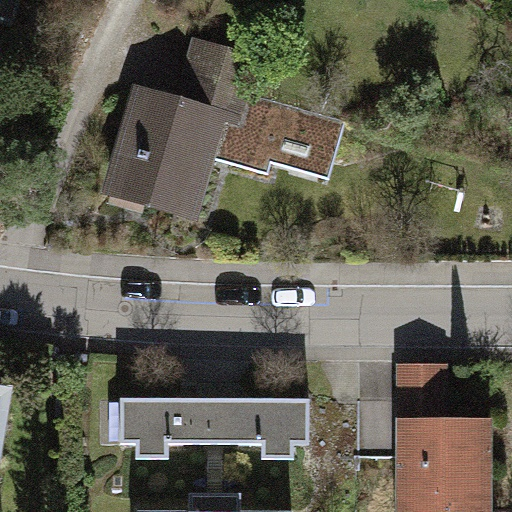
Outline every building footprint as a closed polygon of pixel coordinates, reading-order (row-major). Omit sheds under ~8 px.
[(0,0),(0,22),(12,25),(19,0),(0,0)] [(187,75),(247,92),(256,59),(196,42),(187,75)] [(238,123),(247,92),(187,75),(178,106),(238,123)] [(140,95),(111,195),(187,217),(205,154),(264,171),(274,136),(337,154),(346,121),(247,92),(238,123),(178,106),(140,95)] [(394,421),(443,421),(442,360),(393,361),(394,421)] [(307,396),(118,399),(119,442),(134,442),(135,459),(168,459),(167,445),(259,444),(259,459),(292,458),(292,442),(307,442),(307,396)] [(394,421),(394,511),(486,511),(486,421),(443,421),(394,421)] [(185,511),(290,511),(239,511),(239,492),(186,492),(185,511)]
